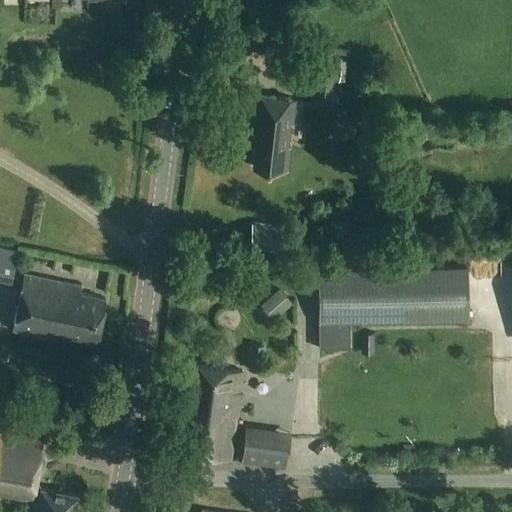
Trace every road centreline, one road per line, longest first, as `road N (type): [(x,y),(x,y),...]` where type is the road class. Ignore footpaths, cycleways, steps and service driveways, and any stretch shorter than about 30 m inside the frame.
road 1 (tertiary): [(133,398),(182,0)]
road 2 (unclassified): [(124,477),(511,480)]
road 3 (unclassified): [(133,398),(0,356)]
